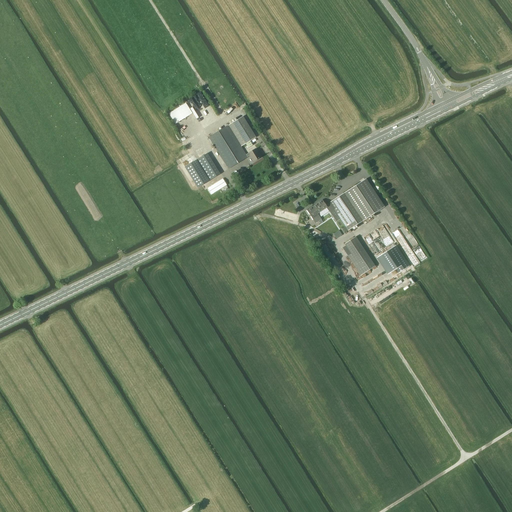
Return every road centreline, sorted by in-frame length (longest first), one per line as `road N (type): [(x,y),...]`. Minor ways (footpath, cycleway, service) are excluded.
road 1 (secondary): [(0,325),(446,108)]
road 2 (track): [(466,459),(364,300)]
road 3 (track): [(382,511),(511,430)]
road 4 (track): [(223,118),(148,0)]
road 5 (tertiary): [(446,108),(383,0)]
